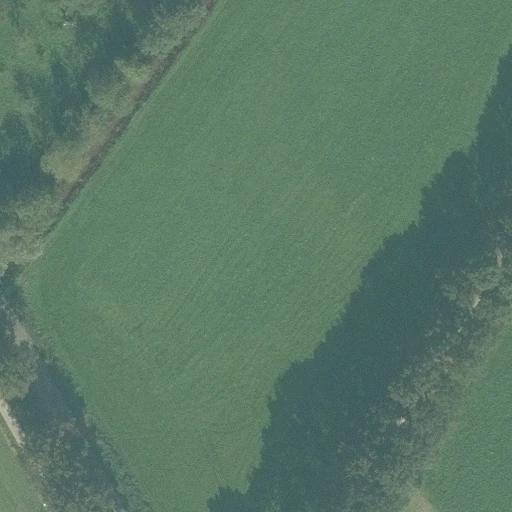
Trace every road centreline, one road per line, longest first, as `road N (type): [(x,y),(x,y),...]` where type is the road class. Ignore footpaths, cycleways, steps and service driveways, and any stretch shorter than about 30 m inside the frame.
road 1 (unclassified): [(333,511),(511,208)]
road 2 (tertiary): [(111,511),(0,313)]
